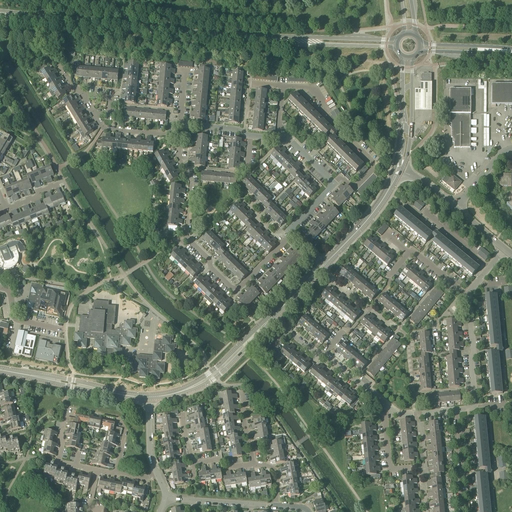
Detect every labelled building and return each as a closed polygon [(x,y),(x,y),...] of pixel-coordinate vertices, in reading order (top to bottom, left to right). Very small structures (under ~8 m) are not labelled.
[(74,68),(77,68),(76,79),(79,79),(79,78),(81,78),(82,68),(79,68),(80,64),(75,63),(74,68)] [(194,72),(194,74),(208,75),(209,70),(207,70),(207,66),(200,66),(199,69),(199,72),(194,72)] [(41,74),(44,78),(56,71),(55,69),(51,71),(50,68),(41,74)] [(56,71),(44,78),(47,82),(55,77),(54,75),(57,73),(56,71)] [(428,86),(428,75),(419,75),(419,86),(426,86),(428,86)] [(55,77),(47,82),(50,87),(62,79),(60,77),(56,80),(55,77)] [(62,79),(50,87),(52,91),(60,86),(59,84),(63,81),(62,79)] [(433,84),(422,84),(422,91),(416,91),(415,112),(433,112),(433,84)] [(491,105),(511,105),(511,84),(491,85),(491,105)] [(60,86),(52,91),(55,95),(67,88),(66,86),(62,88),(60,86)] [(67,88),(55,95),(58,100),(66,95),(64,92),(68,90),(67,88)] [(470,114),(470,90),(455,90),(455,110),(449,110),(449,124),(449,126),(451,128),(450,139),(452,139),(452,143),(454,143),(454,148),(470,148),(470,114)] [(288,101),(292,105),(325,138),(332,131),(329,129),(333,125),(329,122),(326,125),(322,121),(325,118),(324,117),(322,115),(319,118),(315,114),(318,111),(315,108),(312,111),(308,107),(311,104),(307,101),(304,104),(300,100),(303,97),(300,94),(297,97),(295,95),(293,97),(292,96),(289,99),(290,100),(288,101)] [(71,97),(63,102),(63,101),(60,103),(62,107),(65,105),(66,107),(80,98),(79,96),(73,100),(71,97)] [(80,98),(66,107),(69,111),(77,106),(75,104),(81,100),(80,98)] [(77,106),(69,111),(71,115),(85,106),(84,105),(78,108),(77,106)] [(85,106),(71,115),(74,120),(82,114),(81,112),(87,108),(85,106)] [(123,117),(130,118),(131,108),(128,108),(128,109),(124,108),(123,117)] [(335,122),(342,118),(337,110),(330,114),(335,122)] [(82,114),(74,120),(77,124),(91,115),(89,113),(84,117),(82,114)] [(91,115),(77,124),(80,128),(88,123),(86,121),(92,117),(91,115)] [(88,123),(80,128),(80,129),(78,131),(80,134),(82,132),(82,133),(96,124),(95,122),(89,126),(88,123)] [(96,124),(82,133),(85,137),(93,132),(92,129),(97,126),(96,124)] [(345,138),(351,132),(345,126),(340,132),(345,138)] [(4,134),(0,140),(9,145),(12,139),(4,134)] [(108,135),(106,135),(105,139),(102,139),(102,142),(98,141),(97,148),(101,148),(101,151),(106,152),(107,149),(108,135)] [(326,144),(330,148),(356,173),(362,166),(360,164),(363,161),(360,158),(357,161),(353,157),(356,154),(354,152),(353,150),(350,154),(346,150),(349,147),(345,143),(342,146),(338,143),(342,139),(338,136),(335,139),(333,137),(326,144)] [(0,140),(0,146),(6,150),(9,145),(0,140)] [(271,155),(274,159),(284,149),(283,148),(280,151),(277,149),(271,155)] [(284,149),(274,159),(278,163),(285,156),(283,154),(286,151),(284,149)] [(162,152),(157,155),(154,156),(157,161),(169,154),(168,152),(164,154),(163,151),(162,152)] [(169,154),(157,161),(160,165),(168,160),(167,158),(170,156),(169,154)] [(285,156),(278,163),(282,166),(292,156),(290,155),(287,158),(285,156)] [(292,156),(282,166),(285,170),(292,163),(290,161),(293,158),(292,156)] [(157,167),(160,171),(174,163),(173,161),(169,163),(168,160),(160,165),(157,167)] [(292,163),(285,170),(289,173),(299,164),(297,162),(294,165),(292,163)] [(174,163),(160,171),(162,170),(165,174),(173,169),(172,167),(175,164),(174,163)] [(299,164),(289,173),(293,177),(297,173),(300,170),(297,168),(300,165),(299,164)] [(50,166),(44,169),(47,178),(53,176),(50,166)] [(365,167),(358,173),(361,176),(368,170),(365,167)] [(44,169),(38,171),(42,180),(47,178),(44,169)] [(173,169),(165,174),(167,178),(179,171),(178,169),(174,172),(173,169)] [(38,171),(32,173),(36,183),(42,180),(38,171)] [(179,171),(167,178),(170,183),(178,178),(177,176),(181,174),(179,171)] [(208,172),(207,182),(214,182),(215,174),(212,173),(212,172),(208,172)] [(26,176),(27,179),(28,179),(31,189),(32,188),(30,185),(36,183),(32,173),(26,176)] [(229,175),(228,184),(236,184),(236,174),(233,174),(233,175),(229,175)] [(244,186),(246,188),(252,181),(250,179),(253,176),(252,174),(249,178),(241,185),(243,187),(244,186)] [(511,186),(511,174),(503,174),(503,178),(499,178),(499,186),(511,186)] [(294,183),(298,187),(308,177),(306,175),(303,179),(301,176),(296,181),(294,183)] [(442,181),(447,184),(454,190),(460,183),(453,177),(451,180),(446,176),(442,181)] [(308,177),(298,187),(301,191),(308,184),(306,181),(309,178),(308,177)] [(27,179),(22,182),(25,191),(31,189),(28,179),(27,179)] [(252,181),(246,188),(248,190),(247,191),(248,193),(259,182),(257,180),(255,184),(252,181)] [(22,182),(16,184),(20,193),(25,191),(22,182)] [(259,182),(248,193),(250,194),(251,193),(253,195),(260,189),(258,187),(261,184),(259,182)] [(308,184),(301,191),(305,194),(315,184),(313,182),(310,186),(308,184)] [(16,184),(10,186),(14,196),(20,193),(16,184)] [(315,184),(305,194),(309,198),(316,191),(313,189),(317,186),(315,184)] [(341,185),(339,187),(349,196),(353,193),(346,186),(344,188),(341,185)] [(14,196),(10,186),(4,189),(7,198),(14,196)] [(260,189),(253,195),(255,197),(254,198),(256,200),(267,189),(265,187),(262,191),(260,189)] [(341,192),(339,193),(346,200),(349,196),(339,187),(337,188),(341,192)] [(267,189),(256,200),(257,201),(258,200),(260,202),(267,196),(265,194),(268,191),(267,189)] [(334,192),(332,194),(342,204),(346,200),(339,193),(337,195),(334,192)] [(61,194),(55,196),(59,206),(65,203),(61,194)] [(283,194),(279,199),(282,202),(287,197),(283,194)] [(342,204),(332,194),(330,196),(334,199),(331,201),(338,208),(342,204)] [(267,196),(260,202),(262,204),(261,205),(263,207),(269,202),(271,199),(274,196),(272,195),(269,198),(267,196)] [(55,196),(49,199),(53,208),(59,206),(55,196)] [(43,201),(44,205),(45,205),(47,210),(53,208),(49,199),(43,201)] [(419,211),(424,205),(418,200),(413,206),(419,211)] [(267,214),(269,216),(276,209),(274,207),(277,204),(275,202),(272,205),(268,210),(264,213),(266,215),(267,214)] [(230,211),(234,215),(244,205),(242,203),(239,207),(237,204),(230,211)] [(44,205),(39,207),(43,216),(49,214),(47,210),(45,205),(44,205)] [(244,205),(234,215),(238,218),(244,212),(242,210),(245,207),(244,205)] [(326,206),(325,208),(335,218),(338,214),(331,207),(329,210),(326,206)] [(39,207),(33,209),(37,219),(43,216),(39,207)] [(276,209),(269,216),(271,218),(270,219),(272,220),(283,210),(281,208),(278,211),(276,209)] [(326,213),(324,215),(331,222),(335,218),(325,208),(323,210),(326,213)] [(410,218),(408,216),(406,214),(409,211),(405,208),(402,212),(400,210),(394,217),(426,243),(431,237),(434,239),(435,240),(432,244),(472,277),(478,269),(476,267),(478,264),(475,261),(472,264),(468,261),(471,257),(469,256),(467,254),(464,258),(460,254),(463,251),(459,248),(456,251),(452,248),(455,244),(453,243),(451,241),(448,245),(444,241),(447,238),(443,235),(441,238),(438,236),(439,236),(439,235),(439,234),(438,234),(437,234),(436,235),(434,233),(432,236),(429,234),(432,231),(429,228),(426,231),(421,227),(424,224),(421,221),(418,224),(414,221),(416,217),(413,215),(410,218)] [(33,209),(27,212),(31,221),(37,219),(33,209)] [(244,212),(238,218),(241,222),(251,212),(249,210),(246,214),(244,212)] [(283,210),(272,220),(274,222),(275,221),(277,223),(283,216),(281,214),(284,211),(283,210)] [(27,212),(21,214),(25,223),(31,221),(27,212)] [(251,212),(241,222),(245,226),(249,221),(252,219),(250,217),(253,214),(251,212)] [(21,214),(15,217),(19,226),(25,223),(21,214)] [(319,214),(317,215),(327,225),(331,222),(324,215),(322,217),(319,214)] [(8,215),(2,218),(6,227),(12,225),(9,219),(10,219),(8,215)] [(283,216),(277,223),(279,225),(278,226),(279,228),(287,220),(290,217),(289,215),(285,218),(283,216)] [(319,220),(317,222),(324,229),(327,225),(317,215),(316,217),(319,220)] [(15,217),(10,219),(9,219),(12,225),(13,228),(19,226),(15,217)] [(312,221),(310,223),(320,232),(324,229),(317,222),(315,224),(312,221)] [(182,223),(168,222),(168,227),(168,231),(177,232),(177,225),(182,225),(182,223)] [(312,227),(310,229),(317,236),(320,232),(310,223),(309,224),(312,227)] [(246,232),(250,236),(260,226),(258,224),(255,227),(253,225),(249,229),(246,232)] [(260,226),(250,236),(254,239),(260,232),(258,230),(261,227),(260,226)] [(305,228),(303,230),(313,240),(317,236),(310,229),(308,231),(305,228)] [(204,241),(206,243),(213,236),(211,234),(214,231),(212,229),(201,240),(203,242),(204,241)] [(313,240),(303,230),(301,232),(305,235),(303,237),(309,244),(313,240)] [(260,232),(254,239),(257,243),(267,233),(266,231),(262,234),(260,232)] [(267,233),(257,243),(261,246),(268,239),(266,237),(269,234),(267,233)] [(213,236),(206,243),(208,245),(207,246),(209,248),(220,237),(218,235),(215,238),(213,236)] [(220,237),(209,248),(211,249),(212,248),(213,250),(220,243),(218,242),(221,238),(220,237)] [(363,246),(367,249),(376,239),(375,237),(372,240),(369,239),(363,246)] [(268,239),(261,246),(265,250),(274,240),(273,238),(270,241),(268,239)] [(376,239),(367,249),(371,253),(377,245),(375,243),(378,240),(376,239)] [(274,240),(265,250),(268,254),(275,247),(273,245),(276,241),(274,240)] [(16,242),(16,241),(0,247),(0,267),(1,268),(3,269),(6,270),(9,270),(10,269),(11,269),(12,271),(14,267),(16,266),(17,264),(18,261),(18,259),(18,256),(18,255),(18,254),(20,253),(20,254),(25,252),(22,244),(21,244),(20,243),(19,242),(18,242),(16,242)] [(220,243),(213,250),(215,252),(215,253),(216,255),(222,250),(225,246),(227,244),(226,242),(223,246),(220,243)] [(377,245),(371,253),(375,256),(384,245),(382,244),(380,247),(377,245)] [(384,245),(375,256),(379,259),(385,252),(383,250),(386,246),(384,245)] [(171,257),(175,261),(184,251),(183,249),(180,252),(177,250),(174,254),(171,257)] [(485,261),(490,255),(482,249),(477,255),(485,261)] [(221,257),(219,260),(218,261),(219,263),(220,262),(222,264),(229,257),(227,255),(230,252),(228,250),(225,253),(221,257)] [(289,250),(288,252),(298,262),(302,258),(295,251),(293,253),(289,250)] [(385,252),(379,259),(383,262),(392,251),(390,250),(387,253),(385,252)] [(184,251),(175,261),(178,264),(185,258),(183,256),(186,252),(184,251)] [(392,251),(383,262),(387,266),(393,258),(391,256),(394,253),(392,251)] [(289,257),(287,259),(294,265),(298,262),(288,252),(286,253),(289,257)] [(185,258),(178,264),(182,268),(192,258),(190,256),(187,260),(185,258)] [(229,257),(222,264),(224,266),(223,267),(225,268),(236,257),(234,256),(231,259),(229,257)] [(236,257),(225,268),(227,270),(228,269),(230,271),(236,264),(234,262),(238,259),(236,257)] [(282,257),(281,259),(291,269),(294,265),(287,259),(286,261),(282,257)] [(192,258),(182,268),(186,271),(192,265),(190,263),(193,260),(192,258)] [(282,264),(280,266),(287,272),(291,269),(281,259),(279,261),(282,264)] [(192,265),(186,271),(189,275),(199,265),(197,263),(194,267),(192,265)] [(236,264),(230,271),(232,273),(231,274),(232,275),(243,264),(241,263),(238,266),(236,264)] [(243,264),(232,275),(234,277),(235,276),(237,278),(244,271),(242,269),(245,266),(243,264)] [(199,265),(189,275),(193,279),(200,272),(198,270),(201,267),(199,265)] [(275,265),(274,266),(284,276),(287,272),(280,266),(278,268),(275,265)] [(410,268),(408,266),(402,273),(400,276),(404,279),(406,277),(415,266),(413,265),(410,268)] [(275,271),(273,273),(280,280),(284,276),(274,266),(272,268),(275,271)] [(415,266),(406,277),(410,280),(416,273),(414,271),(417,268),(415,266)] [(346,267),(340,274),(339,275),(341,277),(342,276),(344,278),(350,270),(346,267)] [(350,270),(344,278),(346,279),(345,280),(347,282),(356,270),(355,269),(352,272),(350,270)] [(356,270),(347,282),(349,283),(349,282),(352,284),(358,277),(356,275),(358,272),(356,270)] [(244,271),(237,278),(239,280),(238,281),(240,283),(241,282),(247,275),(244,271)] [(416,273),(410,280),(414,283),(423,273),(421,271),(418,275),(416,273)] [(268,272),(266,274),(276,283),(280,280),(273,273),(271,275),(268,272)] [(423,273),(414,283),(418,287),(424,279),(422,277),(424,274),(423,273)] [(268,278),(266,280),(273,287),(276,283),(266,274),(265,275),(268,278)] [(358,277),(352,284),(354,286),(353,287),(355,288),(365,277),(363,275),(360,279),(358,277)] [(194,285),(198,289),(208,279),(206,277),(203,280),(201,278),(194,285)] [(365,277),(355,288),(356,290),(357,289),(359,291),(366,283),(363,282),(366,278),(365,277)] [(424,279),(418,287),(421,290),(430,279),(429,278),(426,281),(424,279)] [(208,279),(198,289),(202,292),(208,285),(206,283),(209,280),(208,279)] [(261,279),(259,281),(269,291),(273,287),(266,280),(264,282),(261,279)] [(430,279),(421,290),(426,293),(432,286),(429,284),(432,281),(430,279)] [(269,291),(259,281),(258,282),(261,286),(259,288),(265,295),(269,291)] [(366,283),(359,291),(362,292),(361,293),(363,295),(372,283),(370,282),(368,285),(366,283)] [(372,283),(363,295),(364,296),(365,295),(367,297),(373,290),(371,288),(374,285),(372,283)] [(43,286),(32,284),(28,302),(27,302),(26,308),(26,310),(37,313),(38,311),(43,289),(43,286)] [(208,285),(202,292),(205,296),(215,286),(213,284),(210,287),(208,285)] [(215,286),(205,296),(203,298),(207,301),(216,292),(214,290),(217,287),(215,286)] [(247,287),(245,289),(255,298),(259,294),(252,288),(250,290),(247,287)] [(321,296),(326,300),(334,289),(333,287),(330,291),(327,289),(321,296)] [(504,298),(511,297),(511,290),(511,287),(503,288),(504,298)] [(433,290),(431,293),(439,299),(443,294),(436,288),(434,291),(433,290)] [(66,294),(43,289),(38,311),(48,313),(49,314),(48,315),(60,318),(62,311),(63,312),(64,308),(63,307),(66,294)] [(247,293),(245,295),(252,302),(255,298),(245,289),(244,290),(247,293)] [(334,289),(326,300),(329,303),(336,296),(333,294),(336,290),(334,289)] [(373,290),(367,297),(369,299),(369,300),(371,302),(378,293),(373,290)] [(216,292),(207,301),(211,305),(213,303),(222,293),(221,291),(218,294),(216,292)] [(222,293),(213,303),(216,306),(223,300),(221,298),(224,294),(222,293)] [(430,296),(427,299),(434,304),(439,299),(431,293),(429,295),(430,296)] [(240,294),(238,296),(248,306),(252,302),(245,295),(243,297),(240,294)] [(336,296),(329,303),(333,306),(342,295),(340,294),(338,297),(336,296)] [(384,294),(378,302),(377,303),(379,305),(380,303),(382,305),(388,298),(384,294)] [(342,295),(333,306),(337,309),(343,302),(341,300),(344,297),(342,295)] [(485,296),(486,307),(491,348),(496,347),(497,353),(487,353),(491,395),(501,394),(500,391),(505,390),(504,386),(500,386),(499,381),(504,380),(503,376),(499,376),(498,370),(503,370),(503,368),(502,365),(498,366),(497,360),(502,360),(501,352),(502,352),(503,352),(503,351),(503,350),(502,350),(502,349),(501,350),(500,344),(504,343),(504,339),(500,339),(499,334),(503,333),(503,329),(499,329),(498,324),(502,323),(502,319),(498,319),(497,313),(501,313),(501,308),(496,309),(496,303),(500,303),(500,298),(495,299),(495,295),(485,296)] [(248,306),(238,296),(237,298),(240,301),(238,303),(244,310),(248,306)] [(388,298),(382,305),(385,307),(384,308),(385,310),(395,298),(393,296),(390,300),(388,298)] [(223,300),(216,306),(220,310),(230,300),(228,298),(225,302),(223,300)] [(395,298),(385,310),(387,311),(388,310),(390,312),(396,304),(394,303),(397,299),(395,298)] [(424,301),(422,303),(430,310),(434,304),(427,299),(425,302),(424,301)] [(230,300),(220,310),(224,314),(231,307),(228,305),(231,302),(230,300)] [(343,302),(337,309),(341,313),(350,302),(348,300),(345,304),(343,302)] [(115,329),(115,331),(112,331),(112,325),(114,325),(116,307),(109,306),(109,302),(94,301),(93,311),(89,311),(88,317),(80,316),(79,334),(75,334),(74,342),(78,342),(77,348),(86,349),(87,339),(94,340),(93,350),(97,350),(97,356),(105,357),(106,355),(113,356),(113,357),(121,358),(122,350),(120,349),(120,346),(130,347),(131,339),(135,339),(135,333),(137,333),(138,329),(132,329),(132,325),(134,325),(134,321),(128,320),(128,322),(124,322),(124,326),(119,325),(119,329),(115,329)] [(350,302),(341,313),(345,316),(351,309),(349,307),(352,303),(350,302)] [(396,304),(390,312),(392,313),(391,315),(393,316),(403,304),(401,303),(398,306),(396,304)] [(421,307),(418,310),(425,315),(430,310),(422,303),(420,306),(421,307)] [(403,304),(393,316),(395,318),(396,317),(398,318),(404,311),(402,309),(405,306),(403,304)] [(351,309),(345,316),(349,319),(358,308),(356,307),(353,310),(351,309)] [(358,308),(349,319),(353,323),(359,315),(357,313),(360,310),(358,308)] [(415,312),(413,314),(421,321),(425,315),(418,310),(416,312),(415,312)] [(406,313),(404,311),(398,318),(400,320),(399,321),(401,323),(408,314),(409,314),(407,312),(406,313)] [(421,321),(413,314),(411,317),(412,318),(409,321),(416,326),(421,321)] [(360,324),(364,327),(373,316),(371,315),(368,318),(366,316),(360,324)] [(304,316),(298,324),(298,325),(300,326),(301,325),(303,327),(309,320),(304,316)] [(373,316),(364,327),(368,330),(374,323),(372,321),(375,318),(373,316)] [(309,320),(303,327),(305,329),(304,330),(306,331),(315,320),(314,318),(311,322),(309,320)] [(315,320),(306,331),(307,333),(308,332),(310,334),(316,326),(314,325),(317,321),(315,320)] [(374,323),(368,330),(372,334),(381,323),(379,321),(376,325),(374,323)] [(381,323),(372,334),(376,337),(382,329),(380,328),(383,324),(381,323)] [(316,326),(310,334),(313,335),(312,337),(314,338),(323,326),(322,325),(321,325),(319,328),(316,326)] [(323,326),(314,338),(315,339),(316,338),(318,340),(324,333),(322,331),(325,328),(323,326)] [(382,329),(376,337),(380,340),(389,330),(387,328),(384,331),(382,329)] [(389,330),(380,340),(384,344),(390,336),(388,334),(390,331),(389,330)] [(20,332),(20,334),(19,334),(18,339),(17,339),(15,346),(14,352),(14,354),(31,358),(36,337),(26,335),(27,334),(20,332)] [(324,333),(318,340),(320,342),(320,343),(322,345),(328,336),(324,333)] [(154,341),(154,345),(153,357),(137,355),(137,359),(125,358),(124,366),(128,367),(127,373),(136,374),(136,372),(139,373),(139,378),(147,378),(148,373),(151,374),(151,379),(159,380),(160,374),(164,374),(164,366),(156,365),(157,361),(161,361),(161,354),(173,355),(174,349),(176,349),(176,345),(170,344),(170,340),(172,341),(173,336),(167,336),(167,338),(162,337),(162,341),(154,341)] [(390,342),(388,344),(396,351),(400,345),(394,339),(391,342),(390,342)] [(35,359),(46,362),(49,345),(49,344),(46,343),(39,341),(38,347),(35,359)] [(343,344),(337,351),(336,352),(338,354),(339,353),(341,355),(347,347),(343,344)] [(386,347),(384,350),(391,356),(396,351),(388,344),(386,347)] [(49,345),(46,362),(56,364),(57,364),(61,348),(56,347),(50,345),(49,345)] [(280,353),(284,357),(293,346),(292,345),(289,348),(286,346),(280,353)] [(293,346),(284,357),(288,360),(295,353),(292,351),(295,348),(293,346)] [(347,347),(341,355),(343,357),(342,358),(344,359),(354,347),(352,346),(349,349),(347,347)] [(354,347),(344,359),(346,360),(347,359),(349,361),(355,354),(353,352),(356,349),(354,347)] [(381,352),(379,355),(387,361),(391,356),(384,350),(382,353),(381,352)] [(295,353),(288,360),(292,364),(301,353),(300,351),(297,355),(295,353)] [(355,354),(349,361),(351,363),(350,364),(352,366),(362,354),(360,352),(357,356),(355,354)] [(301,353),(292,364),(296,367),(302,359),(300,358),(303,354),(301,353)] [(362,354),(352,366),(354,367),(355,366),(357,368),(363,361),(361,359),(364,355),(362,354)] [(378,358),(375,361),(382,367),(387,361),(379,355),(377,358),(378,358)] [(302,359),(296,367),(300,370),(309,359),(307,358),(305,361),(302,359)] [(309,359),(300,370),(304,373),(307,370),(309,372),(311,368),(310,367),(310,366),(308,364),(311,361),(309,359)] [(363,361),(357,368),(359,370),(358,371),(360,372),(367,364),(363,361)] [(372,363),(370,366),(378,372),(382,367),(375,361),(373,364),(372,363)] [(310,374),(314,377),(323,366),(321,365),(318,368),(316,366),(310,374)] [(323,366),(314,377),(318,380),(324,373),(322,371),(325,368),(323,366)] [(378,372),(370,366),(368,368),(369,369),(366,372),(373,378),(378,372)] [(324,373),(318,380),(322,384),(331,373),(329,371),(326,375),(324,373)] [(331,373),(322,384),(326,387),(332,379),(330,378),(333,374),(331,373)] [(332,379),(326,387),(324,389),(328,392),(339,379),(337,378),(334,381),(332,379)] [(339,379),(328,392),(332,396),(340,386),(338,384),(340,381),(339,379)] [(340,386),(332,396),(336,399),(337,397),(346,386),(345,385),(342,388),(340,386)] [(346,386),(337,397),(341,400),(347,393),(345,391),(348,387),(346,386)] [(347,393),(341,400),(345,403),(354,392),(352,391),(349,394),(347,393)] [(456,392),(452,393),(453,401),(460,401),(459,391),(456,391),(456,392)] [(354,392),(345,403),(349,407),(350,406),(352,409),(359,401),(356,398),(355,399),(353,397),(356,394),(354,392)] [(448,392),(445,392),(446,402),(453,401),(452,393),(449,393),(448,392)] [(13,398),(2,400),(3,403),(0,403),(0,404),(0,407),(13,404),(12,399),(13,399),(13,398)] [(3,418),(3,421),(6,420),(16,418),(15,413),(16,413),(16,412),(5,415),(6,417),(3,418)] [(90,418),(76,415),(76,418),(75,419),(74,425),(79,427),(80,422),(89,423),(90,418)] [(95,419),(93,430),(94,430),(94,429),(99,430),(100,426),(101,420),(101,421),(102,418),(99,417),(98,420),(95,419)] [(489,425),(488,420),(484,421),(484,418),(474,419),(479,470),(485,469),(485,472),(485,475),(476,476),(479,511),(493,511),(493,508),(489,508),(488,503),(493,502),(492,498),(488,498),(487,493),(492,492),(491,488),(487,488),(486,482),(491,482),(490,477),(490,474),(491,474),(492,474),(492,473),(491,472),(490,472),(489,472),(489,466),(493,466),(492,461),(488,461),(487,456),(492,455),(491,451),(487,451),(486,446),(491,445),(490,441),(486,441),(485,435),(490,435),(489,430),(485,431),(484,425),(489,425)] [(115,423),(101,421),(101,420),(100,426),(108,428),(107,433),(111,433),(112,434),(114,427),(114,426),(115,423)] [(8,429),(9,431),(9,432),(14,430),(18,430),(21,429),(20,424),(21,424),(21,423),(10,425),(11,428),(8,429)] [(69,424),(67,424),(67,427),(69,427),(69,430),(79,432),(80,432),(78,432),(79,427),(74,425),(71,425),(69,424)] [(53,438),(42,436),(42,437),(43,437),(42,442),(45,443),(45,442),(54,444),(55,444),(55,442),(52,441),(53,438)] [(68,436),(67,438),(70,439),(69,442),(79,444),(80,444),(79,443),(80,438),(77,438),(68,436)] [(10,441),(6,442),(8,451),(8,455),(14,454),(14,455),(15,455),(15,453),(20,452),(17,440),(13,441),(12,437),(9,438),(10,441)] [(115,440),(105,438),(105,439),(106,439),(105,444),(114,446),(117,447),(118,444),(115,443),(115,440)] [(79,444),(69,442),(69,445),(66,444),(65,447),(80,450),(81,447),(78,447),(79,444)] [(53,450),(43,448),(44,449),(43,454),(55,456),(56,454),(53,453),(53,450)] [(110,451),(99,448),(99,449),(101,449),(100,454),(99,454),(109,456),(112,457),(112,454),(109,453),(110,451)] [(74,460),(74,464),(83,464),(83,459),(85,459),(85,455),(77,455),(77,460),(74,460)] [(499,467),(507,467),(506,457),(498,458),(499,467)] [(95,459),(95,462),(92,461),(91,464),(106,468),(107,465),(104,464),(105,461),(95,459)] [(50,479),(54,481),(57,472),(57,468),(53,467),(54,464),(51,463),(50,467),(46,466),(43,478),(48,479),(48,480),(49,481),(50,479)] [(60,472),(57,472),(54,481),(54,484),(59,485),(58,486),(60,487),(60,485),(65,486),(67,477),(68,474),(63,473),(64,470),(61,469),(60,472)] [(380,469),(364,471),(364,476),(371,476),(371,479),(380,480),(380,476),(376,475),(376,472),(380,472),(380,469)] [(198,474),(199,477),(197,477),(197,481),(199,481),(200,483),(205,482),(204,473),(198,474)] [(500,481),(508,481),(507,473),(499,474),(500,481)] [(71,478),(67,477),(65,486),(64,490),(69,491),(69,492),(70,492),(70,491),(75,492),(77,485),(78,480),(74,479),(75,475),(72,475),(71,478)] [(84,477),(82,486),(85,487),(85,490),(87,490),(91,475),(88,475),(87,478),(84,477)] [(103,492),(106,482),(103,481),(103,478),(101,477),(97,492),(100,493),(101,490),(104,491),(103,492)] [(106,482),(103,492),(104,492),(104,491),(109,492),(112,480),(109,479),(108,482),(106,482)] [(129,483),(126,494),(127,494),(127,493),(132,494),(134,485),(135,482),(132,481),(131,484),(129,483)] [(117,484),(115,495),(115,493),(121,495),(121,492),(123,482),(120,482),(120,485),(117,484)] [(139,489),(137,499),(137,498),(140,499),(139,502),(142,502),(145,487),(142,487),(142,489),(139,489)] [(315,508),(323,506),(322,501),(321,496),(313,498),(314,502),(312,503),(314,509),(315,508)]
